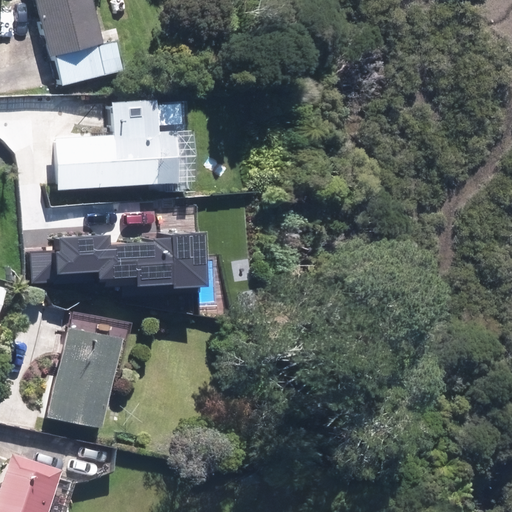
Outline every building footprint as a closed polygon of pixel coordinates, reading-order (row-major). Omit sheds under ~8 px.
[(100,35),(90,0),(39,0),(52,47),(57,46),(66,77),(123,62),(115,31),(100,35)] [(51,135),(53,185),(148,181),(148,177),(173,176),(170,97),(102,100),(103,133),(51,135)] [(26,130),(0,129),(0,167),(25,167),(26,130)] [(0,278),(0,310),(10,282),(0,278)] [(122,331),(70,321),(51,412),(102,423),(122,331)] [(0,511),(45,511),(59,472),(16,458),(0,505),(0,511)]
